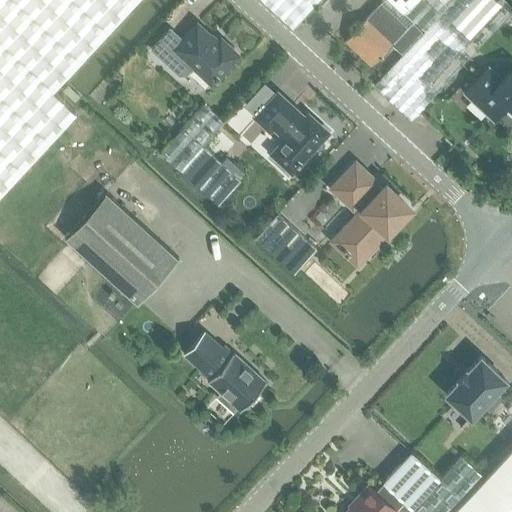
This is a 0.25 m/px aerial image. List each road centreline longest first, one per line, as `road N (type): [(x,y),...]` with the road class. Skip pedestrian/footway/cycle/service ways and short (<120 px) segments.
road 1 (unclassified): [(242,511),(369,390),(500,245)]
road 2 (unclassified): [(500,245),(247,0)]
